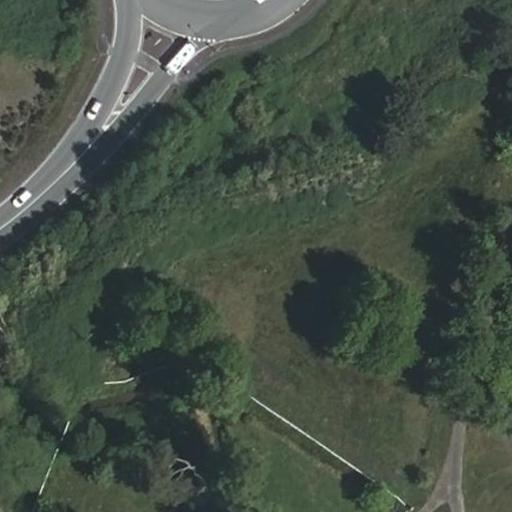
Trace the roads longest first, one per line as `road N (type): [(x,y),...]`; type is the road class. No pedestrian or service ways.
road 1 (secondary): [(94,141),(125,122),(199,39),(232,20)]
road 2 (secondary): [(131,0),(125,53),(94,141)]
road 3 (secondary): [(0,228),(94,141)]
